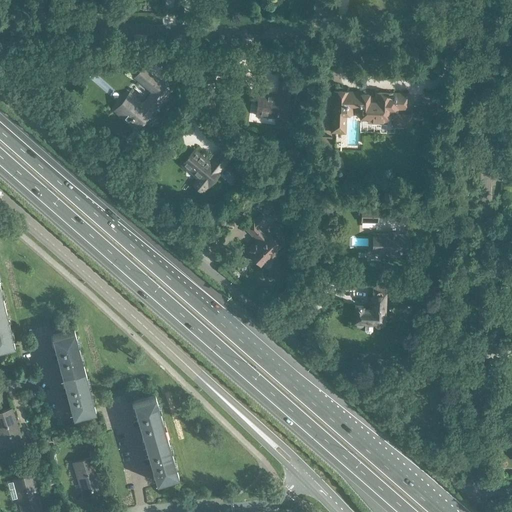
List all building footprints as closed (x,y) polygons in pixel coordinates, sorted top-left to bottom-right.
[(145,86),(153,77),(143,68),(135,77),(145,86)] [(128,106),(120,115),(130,124),(131,123),(137,128),(170,89),(161,81),(160,83),(156,79),(148,88),(152,92),(142,104),(132,96),(126,104),(128,106)] [(279,80),(277,96),(266,94),(266,93),(258,92),(257,105),(264,106),(263,116),(277,117),(277,116),(287,117),(292,82),(279,80)] [(378,92),(378,97),(368,97),(368,94),(360,94),(360,92),(351,91),(351,94),(342,93),(342,91),(333,91),(333,105),(333,110),(332,110),(331,132),(337,132),(337,133),(345,133),(346,114),(353,114),(353,105),(360,105),(360,117),(373,117),(373,118),(380,119),(380,118),(387,118),(387,115),(393,115),(393,126),(404,126),(404,128),(411,128),(411,115),(404,114),(404,115),(397,115),(397,109),(405,109),(405,93),(378,92)] [(131,142),(136,146),(140,141),(136,137),(131,142)] [(295,146),(281,150),(282,154),(285,163),(299,159),(296,150),(295,146)] [(222,149),(210,163),(205,159),(204,160),(199,157),(200,156),(193,150),(182,164),(189,170),(191,167),(201,174),(193,184),(200,190),(206,184),(208,186),(216,177),(213,175),(221,165),(223,166),(231,156),(222,149)] [(242,204),(237,209),(242,213),(247,209),(242,204)] [(378,209),(362,209),(361,221),(377,221),(378,209)] [(267,257),(270,260),(278,252),(275,249),(278,245),(259,226),(266,218),(261,213),(254,221),(253,220),(245,228),(259,242),(257,245),(254,242),(246,250),(260,264),(267,257)] [(408,235),(373,234),(373,252),(408,253),(408,235)] [(311,296),(323,296),(324,289),(327,289),(328,281),(311,281),(311,296)] [(0,347),(14,344),(0,284),(0,347)] [(352,312),(352,318),(354,318),(353,322),(355,322),(356,323),(357,324),(358,325),(360,325),(361,325),(362,323),(364,325),(364,326),(365,326),(364,330),(367,333),(370,333),(372,331),(372,326),(373,326),(373,325),(374,324),(375,325),(377,326),(378,326),(380,325),(381,324),(382,323),(384,323),(385,285),(372,285),(372,301),(369,301),(369,306),(371,306),(371,309),(363,309),(363,306),(354,305),(354,312),(352,312)] [(74,415),(96,410),(74,328),(52,334),(57,353),(52,354),(54,360),(58,358),(67,391),(63,392),(64,398),(69,396),(74,415)] [(157,482),(179,475),(155,394),(134,401),(139,420),(134,421),(136,427),(141,425),(150,457),(145,459),(147,464),(152,463),(157,482)] [(0,437),(4,448),(22,442),(11,408),(0,411),(0,437)] [(84,496),(103,491),(93,457),(74,462),(84,496)] [(22,511),(31,511),(42,509),(33,475),(14,479),(22,511)]
